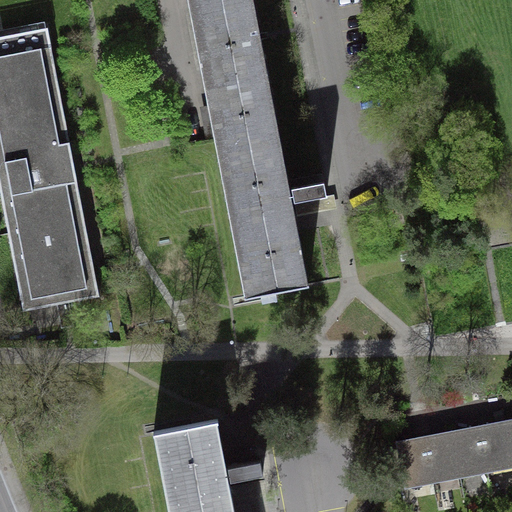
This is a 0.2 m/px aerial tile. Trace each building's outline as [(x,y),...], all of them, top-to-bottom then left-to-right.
[(188,0),(245,295),(244,295),(244,297),(309,285),(308,283),(301,284),(286,203),(326,195),(324,182),(283,190),(246,0),(188,0)] [(47,29),(0,37),(0,181),(25,309),(98,295),(47,29)] [(511,452),(506,420),(478,425),(487,472),(511,467),(511,452)] [(219,422),(156,433),(170,511),(235,511),(230,482),(267,476),(265,460),(227,467),(219,422)] [(478,425),(451,431),(460,478),(487,472),(478,425)] [(451,431),(423,436),(432,483),(460,478),(451,431)] [(423,436),(396,441),(404,488),(432,483),(423,436)]
